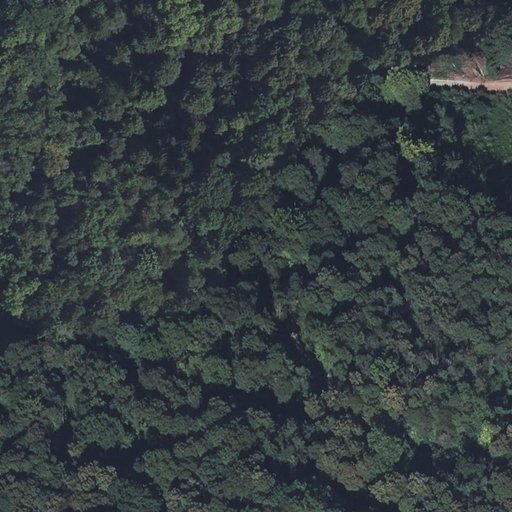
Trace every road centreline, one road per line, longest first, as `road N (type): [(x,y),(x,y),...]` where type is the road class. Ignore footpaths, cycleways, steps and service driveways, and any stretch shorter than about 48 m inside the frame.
road 1 (track): [(0,18),(75,77),(176,99),(363,76),(511,88)]
road 2 (track): [(510,469),(289,426),(0,328)]
road 3 (track): [(511,468),(294,511)]
